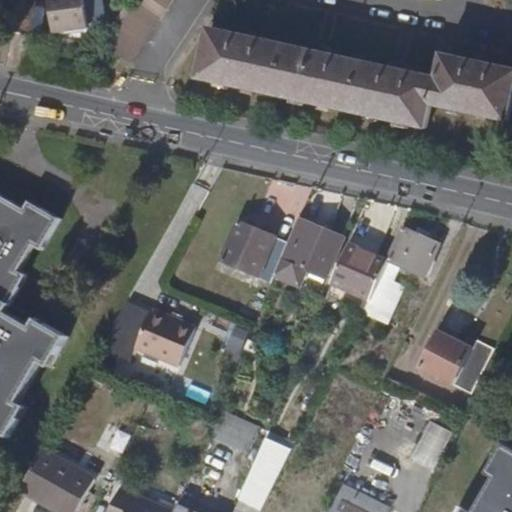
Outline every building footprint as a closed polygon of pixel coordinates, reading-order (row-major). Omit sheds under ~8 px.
[(33,0),(18,0),(13,28),(28,31),(29,31),(35,0),(33,0)] [(89,0),(49,0),(52,32),(87,29),(86,7),(89,0)] [(170,0),(136,0),(108,43),(107,45),(130,61),(170,0)] [(426,125),(432,101),(509,117),(511,105),(511,65),(442,52),(436,77),(210,27),(200,78),(426,125)] [(0,427),(12,434),(22,417),(13,412),(20,400),(42,360),(49,348),(58,352),(68,335),(38,317),(33,326),(6,311),(11,303),(20,285),(11,280),(19,267),(33,242),(42,247),(59,216),(41,205),(36,213),(24,207),(0,193),(0,427)] [(36,213),(41,205),(29,199),(24,207),(36,213)] [(262,276),(279,237),(244,223),(227,261),(262,276)] [(284,261),(277,277),(303,288),(310,272),(329,280),(348,239),(312,223),(293,264),(284,261)] [(390,259),(402,265),(426,276),(442,245),(432,241),(416,233),(404,228),(390,259)] [(284,261),(291,243),(279,237),(262,276),(275,282),(277,277),(284,261)] [(381,274),(387,260),(352,244),(344,262),(336,282),(370,297),(381,274)] [(388,258),(387,260),(381,274),(395,281),(402,265),(390,259),(388,258)] [(11,280),(20,285),(28,272),(19,267),(11,280)] [(381,274),(366,311),(389,321),(394,311),(405,288),(395,281),(381,274)] [(129,302),(103,348),(132,361),(136,351),(179,370),(196,328),(153,310),(152,312),(129,302)] [(444,327),(424,368),(475,393),(497,349),(479,340),(475,348),(457,340),(460,335),(444,327)] [(51,365),(58,352),(49,348),(42,360),(51,365)] [(13,412),(22,417),(29,405),(20,400),(13,412)] [(372,409),(353,448),(374,458),(394,420),(372,409)] [(214,437),(251,448),(258,422),(221,411),(214,437)] [(265,509),(294,445),(269,434),(240,498),(265,509)] [(511,511),(511,445),(507,443),(496,461),(504,465),(497,477),(477,511),(511,511)] [(48,445),(26,486),(73,511),(79,511),(100,475),(48,445)] [(504,465),(496,461),(489,473),(497,477),(504,465)] [(178,511),(181,507),(122,482),(109,511),(178,511)] [(346,484),(332,511),(388,511),(392,506),(346,484)] [(203,511),(182,503),(181,507),(178,511),(203,511)]
